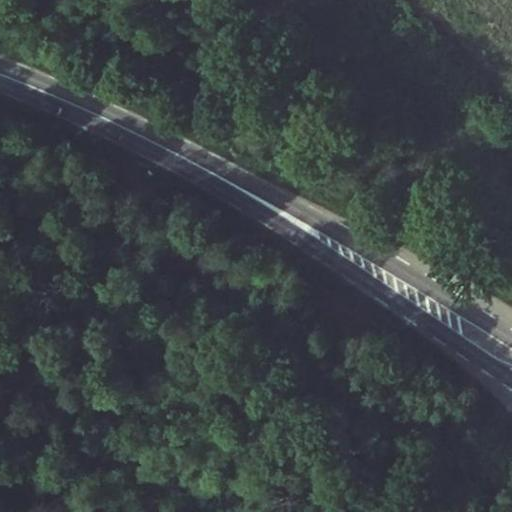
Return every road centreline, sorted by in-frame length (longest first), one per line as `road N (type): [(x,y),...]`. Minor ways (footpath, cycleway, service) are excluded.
road 1 (secondary): [(137,133),(511,377)]
road 2 (secondary): [(511,338),(303,211),(137,133)]
road 3 (secondary): [(0,72),(137,133)]
